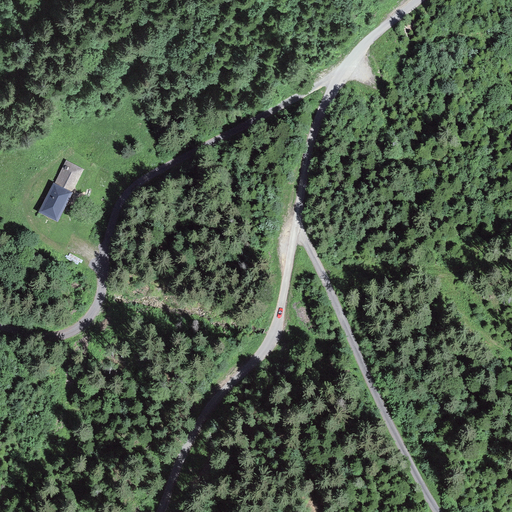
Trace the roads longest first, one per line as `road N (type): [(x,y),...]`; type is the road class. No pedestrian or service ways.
road 1 (track): [(343,70),(128,192),(113,219),(95,302),(73,328),(42,334),(0,322)]
road 2 (unclassified): [(296,218),(408,459),(446,511)]
road 3 (unclassified): [(160,511),(228,386),(273,334),(296,218)]
road 4 (unclassified): [(296,218),(311,141),(335,83),(368,39),(419,0)]
